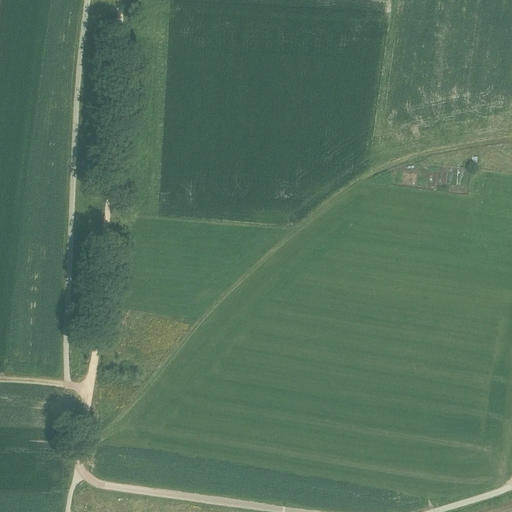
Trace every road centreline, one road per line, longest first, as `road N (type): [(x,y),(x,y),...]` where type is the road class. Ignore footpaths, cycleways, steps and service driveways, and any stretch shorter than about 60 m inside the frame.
road 1 (track): [(511,139),(434,152),(357,181),(226,293),(110,426),(79,445)]
road 2 (track): [(67,385),(89,388),(95,351),(120,0)]
road 3 (unclassified): [(291,511),(94,483),(77,465),(89,388)]
